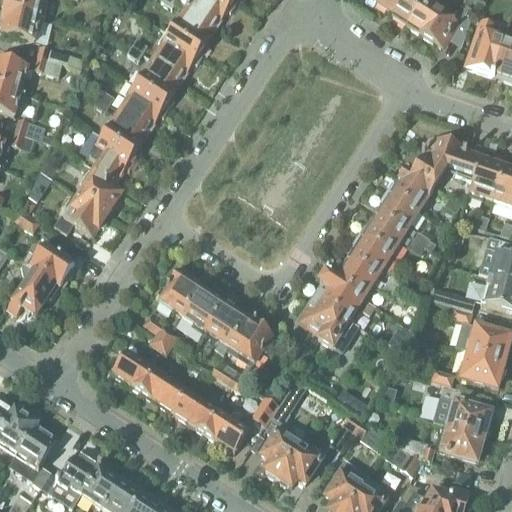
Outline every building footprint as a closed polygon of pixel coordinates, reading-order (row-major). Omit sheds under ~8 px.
[(4,11),(3,14),(40,23),(45,0),(6,0),(3,1),(1,8),(4,11)] [(171,12),(175,6),(165,0),(162,0),(159,5),(171,12)] [(194,0),(187,11),(186,13),(216,33),(226,17),(230,18),(236,8),(222,0),(194,0)] [(222,0),(236,8),(240,0),(222,0)] [(379,0),(375,6),(376,7),(387,14),(393,18),(391,19),(407,30),(422,5),(425,0),(379,0)] [(422,5),(407,30),(441,53),(447,43),(457,28),(454,26),(422,5)] [(474,16),(466,11),(458,23),(469,30),(474,16)] [(186,13),(169,39),(202,60),(208,51),(206,48),(216,33),(186,13)] [(0,32),(0,40),(34,48),(40,23),(3,14),(3,16),(0,16),(0,26),(0,27),(0,28),(0,30),(0,31),(0,32)] [(491,80),(504,44),(492,40),(496,31),(489,29),(491,23),(481,20),(479,25),(484,26),(468,73),(491,80)] [(511,86),(511,39),(506,37),(504,44),(491,80),(494,81),(495,78),(503,81),(504,85),(511,87),(511,86)] [(202,60),(169,39),(152,65),(183,85),(193,70),(196,70),(202,60)] [(135,43),(130,51),(141,58),(146,49),(135,43)] [(37,62),(61,68),(69,71),(72,60),(40,51),(37,62)] [(137,65),(141,58),(130,51),(125,58),(137,65)] [(58,82),(61,68),(37,62),(33,75),(58,82)] [(0,92),(22,99),(27,84),(25,83),(27,73),(0,65),(0,92)] [(152,65),(136,91),(169,113),(175,103),(173,100),(183,85),(152,65)] [(169,113),(136,91),(119,118),(149,137),(159,121),(163,121),(169,113)] [(0,118),(13,122),(17,111),(18,112),(22,99),(0,92),(0,118)] [(96,102),(108,110),(113,102),(101,94),(96,102)] [(103,117),(108,110),(96,102),(91,109),(103,117)] [(119,118),(102,143),(135,165),(141,155),(139,151),(149,137),(119,118)] [(19,124),(14,138),(34,144),(41,147),(45,132),(19,124)] [(91,136),(79,156),(92,164),(90,167),(98,172),(93,179),(113,192),(120,182),(125,173),(130,173),(135,165),(102,143),(91,136)] [(31,155),(34,144),(14,138),(11,149),(31,155)] [(462,158),(465,159),(467,156),(436,146),(430,143),(425,158),(421,157),(421,158),(423,160),(417,170),(415,170),(410,177),(410,178),(434,194),(445,178),(455,181),(462,158)] [(455,181),(470,185),(474,186),(481,165),(465,159),(462,158),(455,181)] [(483,165),(481,165),(474,186),(470,185),(466,200),(478,204),(493,209),(505,173),(494,170),(493,165),(486,163),(483,165)] [(505,173),(493,209),(511,216),(511,171),(507,174),(505,173)] [(392,187),(386,196),(419,217),(434,194),(410,178),(410,177),(404,173),(395,187),(392,187)] [(93,179),(79,201),(107,220),(114,210),(118,210),(122,204),(120,201),(122,198),(113,192),(93,179)] [(405,239),(419,217),(386,196),(380,205),(382,208),(380,211),(378,213),(378,214),(379,214),(380,217),(379,220),(377,219),(375,218),(374,219),(376,221),(405,239)] [(64,219),(55,233),(68,241),(74,231),(90,241),(95,233),(98,235),(100,232),(103,233),(107,226),(106,222),(107,220),(79,201),(66,221),(64,219)] [(449,202),(444,209),(455,216),(460,209),(449,202)] [(27,204),(20,214),(29,220),(36,209),(27,204)] [(39,227),(29,220),(20,214),(18,218),(12,226),(31,239),(39,227)] [(479,219),(475,232),(484,234),(488,222),(479,219)] [(364,231),(358,240),(391,261),(405,239),(376,221),(377,222),(375,226),(371,227),(372,225),(370,225),(369,229),(368,231),(364,231)] [(511,229),(504,226),(500,239),(509,242),(511,233),(511,229)] [(418,237),(414,245),(425,252),(430,244),(418,237)] [(346,263),(348,265),(377,283),(391,261),(358,240),(352,249),(354,252),(353,255),(350,257),(351,258),(352,258),(353,260),(351,264),(349,264),(346,262),(346,263)] [(425,252),(414,245),(409,253),(420,260),(425,252)] [(485,254),(478,279),(488,282),(511,288),(511,249),(498,245),(495,257),(485,254)] [(29,257),(22,268),(23,268),(30,272),(59,292),(60,291),(62,292),(63,291),(61,290),(65,283),(70,283),(74,276),(72,273),(74,270),(43,251),(36,262),(29,257)] [(363,305),(377,283),(348,265),(349,266),(347,269),(343,269),(343,268),(342,268),(342,272),(340,274),(336,274),(331,283),(330,282),(330,284),(363,305)] [(26,285),(6,315),(16,322),(23,312),(36,320),(46,304),(50,307),(59,292),(30,272),(23,268),(21,272),(23,283),(26,285)] [(162,294),(158,300),(160,306),(159,307),(182,322),(200,294),(200,293),(192,288),(195,283),(180,273),(167,295),(162,294)] [(322,291),(314,304),(352,328),(360,316),(369,322),(370,320),(375,312),(372,310),(363,305),(330,284),(330,282),(327,281),(324,280),(319,288),(321,289),(321,290),(322,291)] [(391,281),(386,289),(397,297),(402,289),(391,281)] [(511,288),(488,282),(481,308),(511,317),(511,288)] [(397,297),(386,289),(382,296),(394,303),(397,297)] [(200,294),(182,322),(193,329),(191,332),(200,338),(202,335),(205,337),(223,308),(200,294)] [(429,305),(452,312),(471,317),(475,305),(454,300),(432,294),(429,305)] [(314,304),(299,328),(319,341),(317,344),(328,351),(340,359),(358,332),(352,328),(314,304)] [(205,337),(203,340),(214,347),(216,344),(220,347),(214,355),(223,361),(226,357),(229,353),(247,324),(236,317),(238,314),(228,307),(226,310),(223,308),(205,337)] [(471,317),(452,312),(449,323),(468,328),(471,317)] [(162,347),(169,337),(162,332),(165,329),(150,319),(143,330),(157,339),(155,342),(162,347)] [(229,353),(226,357),(252,372),(254,369),(262,356),(265,358),(275,342),(267,337),(269,334),(259,327),(257,331),(251,326),(247,324),(229,353)] [(455,353),(469,357),(503,366),(504,364),(507,363),(509,357),(507,354),(510,343),(511,341),(508,340),(508,341),(472,331),(462,328),(455,353)] [(399,330),(387,349),(401,359),(411,336),(399,330)] [(169,337),(162,347),(171,352),(178,342),(169,337)] [(162,347),(155,342),(150,350),(157,354),(162,347)] [(162,347),(157,354),(166,360),(171,352),(162,347)] [(503,366),(469,357),(465,370),(461,368),(457,382),(494,393),(496,394),(497,392),(496,391),(499,381),(502,379),(504,373),(502,370),(503,366)] [(119,367),(117,368),(118,369),(111,379),(131,392),(140,398),(157,373),(141,363),(139,366),(126,358),(119,367)] [(218,383),(225,387),(231,379),(234,382),(237,377),(226,370),(223,375),(218,383)] [(218,383),(223,375),(217,371),(212,379),(218,383)] [(173,384),(157,373),(140,398),(151,405),(171,418),(186,396),(172,387),(173,384)] [(434,375),(430,387),(443,390),(450,392),(453,381),(434,375)] [(225,387),(232,392),(238,384),(234,382),(231,379),(225,387)] [(245,389),(238,384),(232,392),(240,397),(245,389)] [(269,449),(261,461),(270,467),(264,475),(265,475),(267,477),(268,477),(268,481),(273,484),(276,483),(277,483),(279,484),(300,452),(302,449),(303,446),(292,439),(295,434),(285,428),(284,427),(288,420),(307,392),(296,385),(278,413),(270,425),(273,428),(267,437),(274,442),(269,449)] [(443,390),(433,428),(445,432),(482,443),(483,439),(486,437),(488,432),(486,429),(489,417),(477,414),(480,401),(450,392),(443,390)] [(368,410),(342,394),(334,406),(360,423),(368,410)] [(194,433),(204,439),(220,414),(205,404),(203,407),(190,398),(186,396),(171,418),(194,433)] [(255,418),(251,424),(264,433),(278,410),(265,401),(255,418)] [(0,436),(13,417),(0,408),(0,436)] [(13,417),(0,436),(0,447),(2,449),(17,459),(36,429),(29,424),(28,424),(28,420),(19,414),(16,416),(15,416),(14,415),(13,417)] [(214,446),(234,459),(249,437),(235,428),(237,425),(220,414),(204,439),(214,446)] [(341,457),(353,437),(360,427),(351,421),(344,433),(342,432),(330,450),(341,457)] [(376,437),(368,432),(360,427),(353,437),(369,448),(376,437)] [(17,459),(8,473),(32,488),(31,489),(39,494),(49,479),(39,472),(57,445),(36,431),(37,430),(36,429),(17,459)] [(445,432),(438,457),(475,467),(479,455),(481,454),(483,448),(482,445),(482,443),(445,432)] [(406,443),(403,454),(420,465),(425,467),(428,453),(429,449),(406,443)] [(300,452),(279,484),(280,485),(280,489),(285,492),(288,490),(289,491),(291,492),(296,484),(305,489),(317,470),(318,470),(320,468),(319,467),(324,460),(303,446),(302,449),(300,452)] [(393,448),(383,462),(411,480),(420,465),(403,454),(393,448)] [(428,453),(425,467),(431,468),(434,454),(428,453)] [(49,479),(39,494),(66,511),(72,511),(80,500),(99,470),(98,469),(97,471),(95,470),(77,458),(66,475),(62,482),(59,485),(49,479)] [(99,470),(80,500),(98,511),(102,511),(123,481),(121,481),(118,482),(112,479),(112,478),(113,475),(104,470),(101,471),(99,470)] [(338,483),(325,503),(333,508),(330,511),(350,511),(363,493),(351,485),(354,480),(344,473),(339,480),(338,480),(337,482),(338,483)] [(454,473),(451,484),(469,489),(472,478),(454,473)] [(123,481),(102,511),(134,511),(143,498),(142,498),(141,497),(142,494),(133,488),(131,490),(130,490),(125,487),(125,483),(123,481)] [(380,511),(381,511),(382,511),(384,509),(383,509),(388,501),(367,488),(363,493),(350,511),(380,511)] [(406,494),(400,504),(408,509),(413,511),(467,511),(471,497),(454,492),(452,498),(451,498),(450,498),(432,494),(428,508),(425,507),(424,508),(414,502),(416,499),(406,494)] [(134,511),(165,511),(166,510),(164,509),(161,510),(157,508),(156,507),(155,507),(156,503),(153,501),(150,499),(147,498),(145,500),(143,498),(134,511)] [(18,499),(10,511),(27,511),(30,508),(18,499)]
